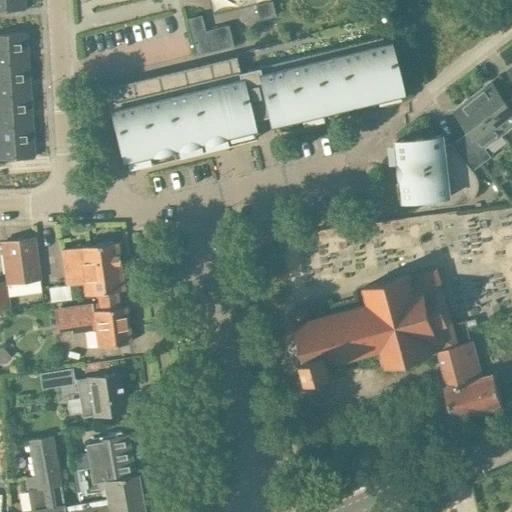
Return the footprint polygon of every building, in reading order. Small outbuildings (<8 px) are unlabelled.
[(0,0),(0,11),(25,10),(24,0),(0,0)] [(271,2),(254,6),(257,21),(275,17),(271,2)] [(200,16),(187,20),(195,55),(232,46),(227,25),(204,31),(200,16)] [(0,66),(28,65),(26,35),(0,36),(0,66)] [(401,93),(389,42),(260,73),(258,66),(239,71),(235,55),(99,89),(112,141),(118,140),(123,161),(253,129),(251,119),(268,114),(271,125),(401,93)] [(0,97),(30,96),(28,65),(0,66),(0,97)] [(511,104),(509,107),(490,82),(472,96),(502,133),(511,125),(511,104)] [(0,128),(32,127),(30,96),(0,97),(0,128)] [(482,163),(491,155),(484,147),(502,133),(472,96),(455,109),(474,134),(465,141),(482,163)] [(0,159),(34,157),(32,127),(0,128),(0,159)] [(451,205),(442,134),(396,139),(403,199),(432,196),(433,207),(451,205)] [(445,143),(444,134),(442,134),(451,205),(461,204),(464,203),(466,203),(468,201),(470,200),(472,198),(474,197),(475,195),(476,193),(477,192),(478,190),(478,188),(479,186),(479,183),(479,181),(478,179),(478,178),(477,176),(476,174),(475,172),(475,171),(473,169),(482,163),(465,141),(456,148),(452,142),(445,143)] [(0,308),(11,307),(8,283),(41,279),(35,236),(0,240),(0,242),(5,280),(0,280),(0,308)] [(86,294),(96,292),(117,289),(124,288),(117,241),(62,249),(67,284),(84,281),(86,294)] [(458,343),(437,267),(410,274),(410,273),(364,285),(369,302),(310,318),(307,308),(302,304),(296,306),(292,313),(309,374),(332,368),(330,362),(381,348),(386,366),(431,353),(430,352),(438,350),(438,348),(458,343)] [(70,328),(71,335),(87,332),(89,347),(99,346),(131,341),(126,305),(120,306),(117,289),(96,292),(99,309),(93,310),(92,302),(67,306),(70,328)] [(502,403),(493,373),(481,376),(470,339),(458,343),(438,348),(438,350),(447,384),(444,385),(453,417),(502,403)] [(68,370),(38,375),(40,384),(57,381),(70,380),(68,370)] [(83,416),(125,410),(119,372),(77,378),(83,416)] [(133,473),(126,432),(88,439),(90,448),(81,449),(84,465),(82,465),(86,489),(77,491),(79,501),(81,511),(143,511),(136,473),(133,473)] [(64,504),(52,435),(37,437),(29,439),(36,475),(26,476),(28,489),(31,510),(31,511),(81,511),(79,501),(64,504)]
